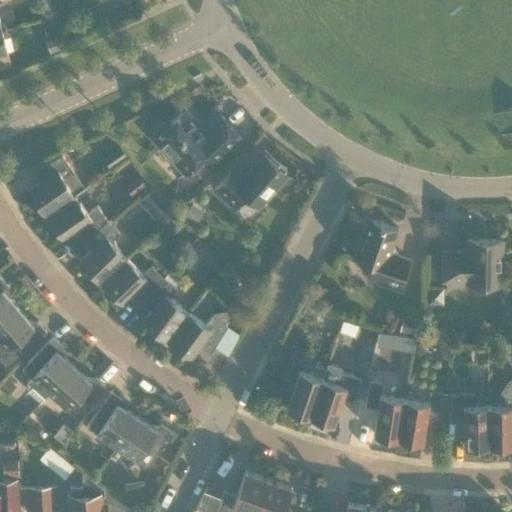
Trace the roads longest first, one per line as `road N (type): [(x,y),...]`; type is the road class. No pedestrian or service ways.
road 1 (residential): [(220,420),(90,317),(0,211)]
road 2 (residential): [(511,480),(404,475),(220,420)]
road 3 (residential): [(220,420),(353,157)]
road 4 (tertiary): [(0,126),(227,26)]
road 5 (tertiary): [(227,26),(287,111),(353,157)]
road 6 (tertiary): [(353,157),(439,186),(511,187)]
